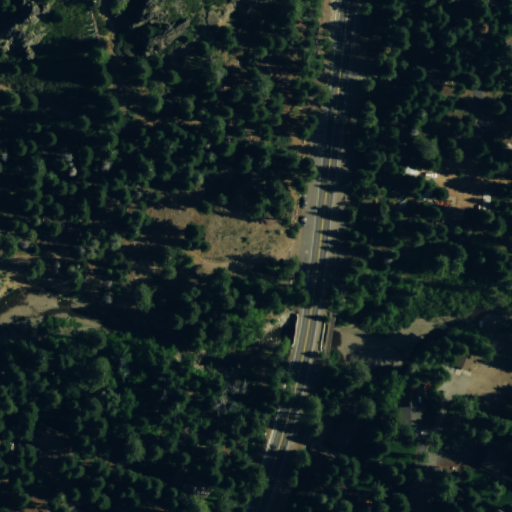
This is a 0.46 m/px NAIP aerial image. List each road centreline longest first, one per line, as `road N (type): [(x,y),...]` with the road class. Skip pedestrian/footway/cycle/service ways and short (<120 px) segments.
road 1 (track): [(0,259),(149,239),(216,257),(316,251)]
road 2 (primary): [(307,308),(343,0)]
road 3 (residential): [(336,72),(443,72),(511,44)]
road 4 (primary): [(253,511),(293,384)]
